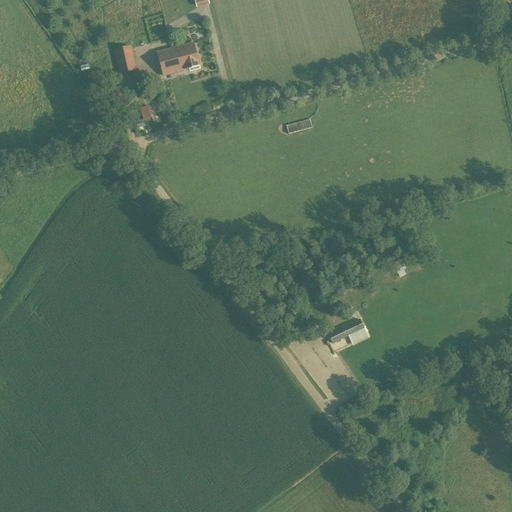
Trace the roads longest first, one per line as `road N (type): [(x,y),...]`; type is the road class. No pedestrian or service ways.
road 1 (unclassified): [(407,511),(129,145)]
road 2 (unclassified): [(129,145),(511,39)]
road 3 (unclassified): [(129,145),(0,180)]
